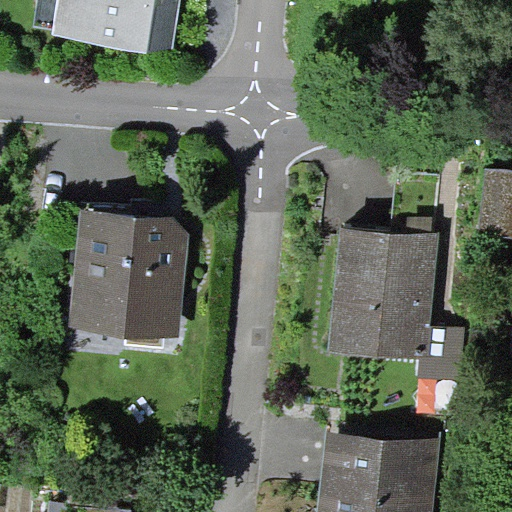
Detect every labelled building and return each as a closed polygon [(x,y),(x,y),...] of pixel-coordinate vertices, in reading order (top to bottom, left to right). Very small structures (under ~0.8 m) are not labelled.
[(182,0),(60,0),(56,33),(178,46),(182,0)] [(189,213),(80,206),(73,323),(182,330),(189,213)] [(436,236),(337,229),(329,350),(427,357),(436,236)] [(436,511),(443,441),(327,430),(318,511),(436,511)] [(128,511),(129,502),(69,497),(67,511),(128,511)]
